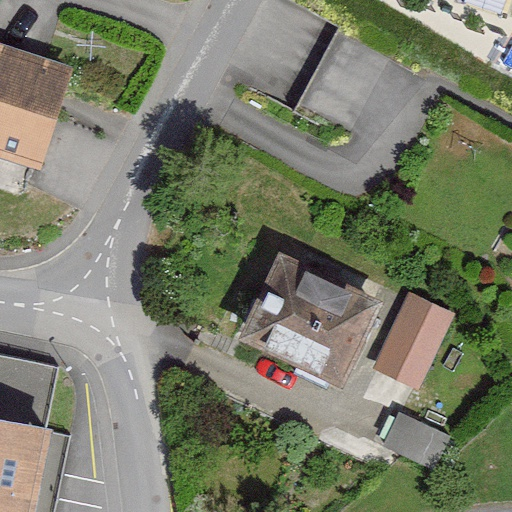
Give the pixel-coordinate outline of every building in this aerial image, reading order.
[(0,157),(47,173),(78,78),(0,52),(0,157)] [(243,338),(338,384),(378,303),(283,257),(243,338)] [(451,317),(410,297),(377,366),(418,385),(451,317)] [(53,422),(63,374),(0,361),(0,425),(51,436),(53,422)] [(386,452),(439,477),(457,441),(404,416),(386,452)] [(0,511),(46,511),(62,438),(51,436),(0,426),(0,511)]
